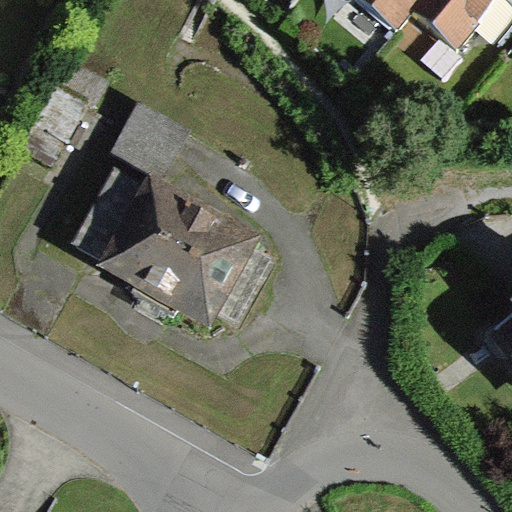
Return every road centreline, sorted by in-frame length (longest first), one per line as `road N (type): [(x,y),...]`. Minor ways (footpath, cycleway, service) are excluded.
road 1 (residential): [(0,353),(177,468),(210,511)]
road 2 (residential): [(396,234),(367,323),(375,434)]
road 3 (residential): [(375,434),(325,455),(237,511)]
road 4 (residential): [(476,511),(432,457),(375,434)]
